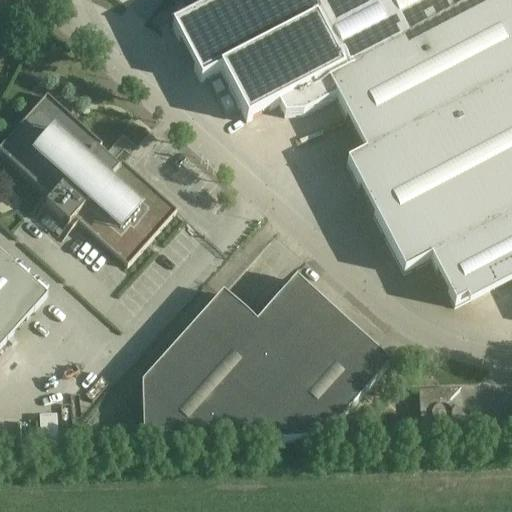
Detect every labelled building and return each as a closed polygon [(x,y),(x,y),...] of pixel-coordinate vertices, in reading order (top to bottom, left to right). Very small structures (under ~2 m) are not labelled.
[(511,0),(371,0),(396,47),(326,84),(365,158),(346,168),(404,278),(430,264),(454,311),(511,280),(511,0)] [(170,66),(181,54),(210,22),(187,2),(161,30),(171,40),(157,55),(170,66)] [(282,2),(267,18),(284,33),(299,17),(282,2)] [(279,86),(210,22),(181,54),(251,117),(279,86)] [(228,99),(220,103),(225,114),(234,110),(228,99)] [(101,149),(52,105),(46,100),(0,151),(0,157),(50,202),(45,208),(69,229),(74,223),(127,271),(176,216),(121,167),(117,172),(110,166),(113,163),(106,157),(104,161),(97,154),(101,149)] [(0,352),(47,301),(0,258),(0,352)] [(141,388),(143,450),(322,445),(390,368),(296,283),(256,328),(222,298),(141,388)] [(419,441),(483,439),(484,438),(455,411),(450,416),(444,410),(460,394),(459,393),(418,394),(419,441)]
